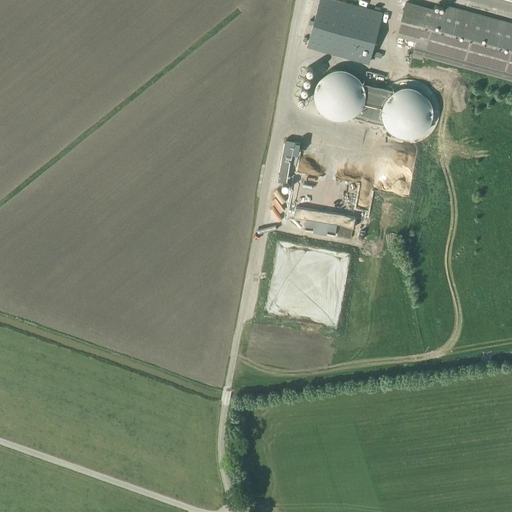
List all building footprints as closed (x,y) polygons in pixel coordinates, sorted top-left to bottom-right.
[(369,62),(382,14),(332,0),(319,0),(307,46),(345,56),(369,62)] [(511,0),(470,0),(511,11),(511,0)] [(397,35),(416,40),(412,55),(511,81),(511,23),(447,6),(445,14),(406,3),(397,35)] [(333,118),(335,119),(337,119),(339,119),(341,119),(343,119),(345,118),(347,118),(350,117),(352,117),(354,116),(385,124),(386,126),(387,128),(389,129),(390,131),(392,132),(394,133),(395,134),(397,135),(399,136),(401,137),(403,137),(405,138),(407,138),(409,138),(410,138),(412,137),(414,137),(416,136),(418,136),(419,135),(421,134),(422,133),(424,132),(425,130),(426,129),(428,127),(429,126),(430,124),(431,122),(431,120),(432,119),(432,117),(433,115),(433,113),(433,111),(433,109),(432,107),(432,105),(431,103),(430,101),(429,100),(428,98),(427,96),(426,95),(425,94),(423,92),(421,91),(420,90),(418,89),(416,88),(414,88),(413,87),(411,87),(409,86),(407,86),(405,86),(403,87),(401,87),(399,88),(397,88),(395,89),(394,90),(363,82),(360,78),(358,76),(357,75),(356,74),(354,73),(352,72),(351,71),(349,70),(347,70),(345,69),(344,69),(342,69),(340,69),(338,69),(336,69),(334,69),(331,70),(329,71),(327,72),(325,73),(323,74),(322,75),(320,77),(319,79),(318,80),(317,82),(316,84),(315,86),(315,88),(314,91),(314,93),(314,95),(314,97),(315,99),(315,101),(316,103),(317,105),(318,107),(319,108),(320,110),(321,111),(323,113),(324,114),(326,115),(327,116),(329,117),(331,118),(333,118)] [(294,217),(306,219),(336,225),(353,228),(355,218),(295,207),(294,217)] [(334,236),(336,225),(306,219),(304,231),(334,236)]
